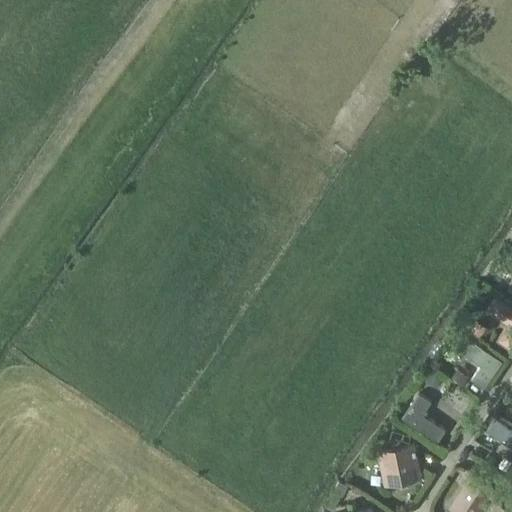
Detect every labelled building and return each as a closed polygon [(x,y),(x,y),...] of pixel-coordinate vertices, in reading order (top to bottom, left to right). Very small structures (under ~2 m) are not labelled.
[(488,309),(509,323),(498,339),(511,347),(511,345),(511,306),(497,296),(488,309)] [(464,343),(459,350),(463,353),(482,366),(477,372),(472,380),(476,382),(485,388),(503,362),(468,338),(464,343)] [(432,400),(419,391),(402,417),(438,441),(446,429),(423,414),(432,400)] [(511,428),(495,417),(487,430),(511,446),(511,428)] [(379,451),(382,465),(385,464),(389,483),(408,480),(406,472),(410,471),(409,465),(418,463),(414,444),(379,451)] [(459,480),(466,485),(452,507),(460,511),(480,511),(497,487),(467,468),(459,480)] [(485,511),(511,511),(511,508),(496,497),(485,511)]
